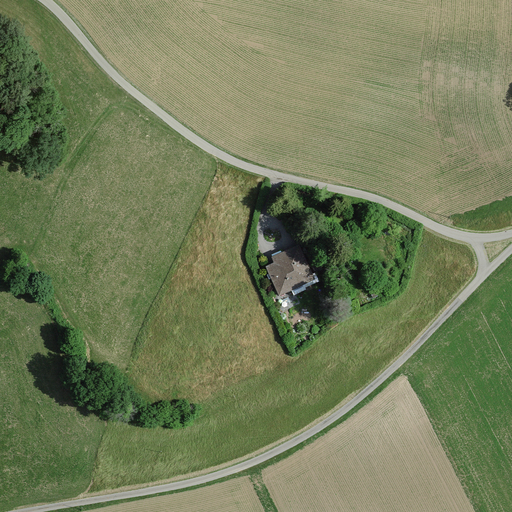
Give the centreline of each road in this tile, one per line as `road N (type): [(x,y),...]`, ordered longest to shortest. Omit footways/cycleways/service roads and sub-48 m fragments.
road 1 (unclassified): [(485,271),(401,361),(325,424),(242,467),(27,511)]
road 2 (unclassified): [(475,238),(375,198),(217,153),(128,87),(44,0)]
